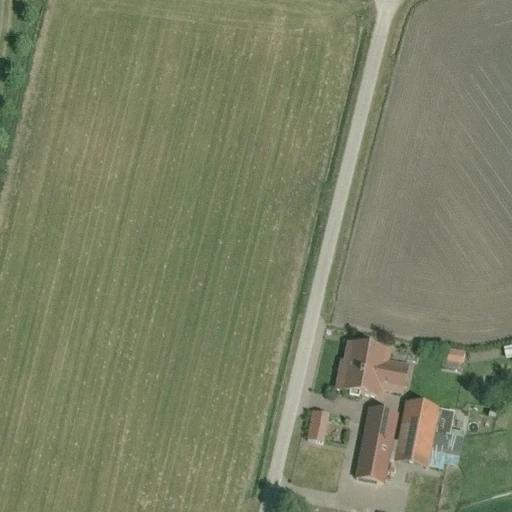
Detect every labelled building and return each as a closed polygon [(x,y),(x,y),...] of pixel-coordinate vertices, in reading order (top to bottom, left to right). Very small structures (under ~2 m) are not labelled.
[(349,349),(345,370),(344,375),(340,374),(336,393),(379,401),(380,392),(402,396),(407,373),(385,369),(387,356),(349,349)] [(469,369),(471,356),(453,353),(451,366),(469,369)] [(398,448),(395,466),(426,472),(426,470),(430,454),(430,453),(445,456),(446,455),(449,436),(450,431),(435,428),(438,413),(406,407),(399,445),(398,448)] [(369,413),(367,425),(356,482),(384,488),(397,419),(369,413)] [(323,447),(328,419),(313,416),(307,444),(323,447)]
